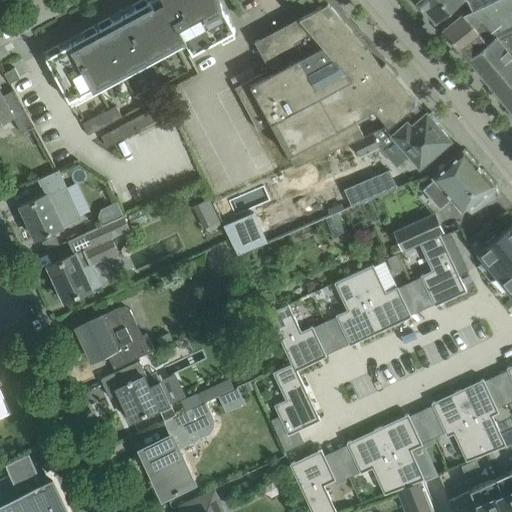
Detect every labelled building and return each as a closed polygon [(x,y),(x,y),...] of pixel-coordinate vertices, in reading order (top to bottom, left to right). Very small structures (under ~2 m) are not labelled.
[(46,57),(70,101),(185,39),(193,54),(236,31),(220,3),(218,4),(215,0),(157,0),(153,3),(151,0),(46,57)] [(371,51),(364,42),(352,29),(353,29),(329,0),(327,2),(325,3),(255,41),(272,72),(265,76),(263,72),(236,87),(259,130),(272,122),(296,166),(352,141),(365,135),(356,118),(375,108),(390,126),(420,100),(386,61),(382,64),(371,51)] [(443,16),(455,7),(462,15),(495,0),(416,0),(436,23),(443,16)] [(499,40),(511,33),(511,0),(495,0),(462,15),(443,30),(469,61),(496,38),(499,40)] [(511,33),(499,40),(496,38),(469,61),(489,85),(511,64),(511,33)] [(511,64),(489,85),(508,108),(511,105),(511,64)] [(15,68),(4,73),(10,83),(20,78),(15,68)] [(0,90),(0,144),(0,146),(21,134),(45,177),(59,171),(14,88),(2,94),(0,90)] [(141,107),(155,99),(151,91),(149,88),(135,96),(141,107)] [(165,102),(101,136),(107,147),(171,112),(165,102)] [(116,106),(102,114),(108,124),(122,117),(116,106)] [(433,112),(432,113),(430,115),(427,112),(412,125),(408,121),(393,134),(386,126),(365,135),(352,141),(360,157),(396,138),(420,166),(451,139),(438,124),(440,121),(433,112)] [(496,185),(464,149),(433,177),(435,180),(424,189),(441,208),(451,198),(462,210),(467,206),(472,212),(498,194),(496,185)] [(379,194),(403,184),(397,171),(375,180),(369,165),(226,225),(231,236),(239,255),(379,194)] [(46,194),(21,205),(36,238),(63,226),(62,225),(78,217),(69,198),(71,197),(72,197),(60,170),(59,171),(45,177),(40,179),(46,194)] [(219,222),(208,199),(191,207),(203,231),(214,225),(220,222),(219,222)] [(403,249),(418,243),(444,232),(436,213),(395,231),(403,249)] [(101,285),(92,264),(119,252),(112,238),(130,229),(124,215),(68,241),(69,241),(87,233),(93,246),(85,250),(85,249),(76,253),(75,253),(49,265),(66,301),(101,285)] [(511,223),(478,252),(511,294),(511,223)] [(451,232),(441,236),(460,276),(469,271),(451,232)] [(422,276),(410,282),(415,292),(427,286),(435,304),(435,305),(467,291),(460,276),(441,236),(440,233),(420,243),(433,270),(421,275),(422,276)] [(404,267),(397,252),(387,256),(394,271),(404,267)] [(374,264),(355,273),(381,330),(412,316),(411,315),(403,297),(415,292),(410,282),(398,287),(398,286),(386,292),(374,264)] [(337,316),(325,322),(330,331),(342,326),(350,343),(351,345),(381,330),(355,273),(335,282),(348,310),(336,315),(337,316)] [(289,304),(269,313),(292,363),(293,363),(296,370),(297,369),(327,355),(326,354),(318,337),(330,331),(325,322),(313,327),(313,326),(301,331),(289,304)] [(146,333),(133,339),(127,326),(132,322),(133,315),(131,310),(125,306),(119,307),(77,326),(93,360),(104,355),(108,353),(107,353),(108,353),(110,357),(108,358),(113,369),(154,351),(146,333)] [(101,379),(110,397),(119,393),(125,406),(123,407),(122,409),(126,417),(128,417),(130,416),(132,420),(159,408),(159,407),(174,400),(173,400),(170,401),(160,382),(146,388),(141,378),(147,375),(140,361),(101,379)] [(281,416),(272,420),(284,447),(298,441),(294,432),(299,430),(320,419),(297,369),(296,370),(293,363),(292,363),(274,372),(287,399),(275,404),(280,415),(281,416)] [(230,378),(197,394),(201,404),(207,401),(219,396),(235,388),(230,378)] [(484,379),(458,391),(487,452),(506,444),(492,414),(499,411),(497,407),(509,402),(504,392),(492,397),(484,380),(484,379)] [(252,380),(245,384),(248,392),(256,389),(252,380)] [(235,388),(219,396),(226,412),(245,403),(238,387),(235,388)] [(441,421),(429,427),(434,437),(445,431),(447,435),(454,432),(467,460),(487,452),(458,391),(432,403),(433,404),(441,421)] [(216,422),(214,416),(207,401),(201,404),(164,421),(171,436),(142,449),(149,464),(152,463),(166,495),(175,491),(175,492),(180,490),(179,489),(194,482),(179,449),(208,435),(212,432),(215,427),(216,422)] [(409,414),(378,428),(405,485),(425,477),(411,449),(423,443),(422,442),(434,437),(429,427),(417,432),(409,415),(409,414)] [(354,457),(342,462),(347,472),(359,466),(361,471),(362,472),(373,467),(385,493),(405,485),(378,428),(347,442),(348,444),(354,457)] [(450,498),(449,498),(454,510),(453,510),(453,511),(511,511),(511,443),(456,467),(466,491),(450,498)] [(322,449),(291,464),(313,511),(335,511),(337,511),(324,484),(336,479),(335,477),(347,472),(342,462),(331,467),(325,455),(322,449)] [(66,511),(52,480),(44,484),(29,455),(5,466),(20,500),(18,502),(22,511),(66,511)] [(431,511),(435,511),(423,480),(408,486),(417,511),(431,511)] [(222,511),(213,491),(194,500),(199,511),(222,511)]
